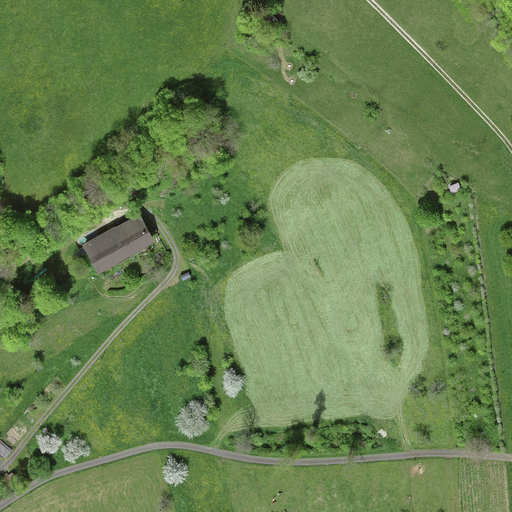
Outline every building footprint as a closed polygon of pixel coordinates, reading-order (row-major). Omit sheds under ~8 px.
[(267,14),(257,22),(264,31),(274,22),(267,14)] [(150,243),(137,217),(78,248),(92,273),(150,243)] [(189,273),(180,276),(182,281),(191,278),(189,273)] [(10,451),(0,442),(0,454),(4,458),(10,451)] [(6,473),(2,476),(7,484),(15,478),(11,472),(7,475),(6,473)]
